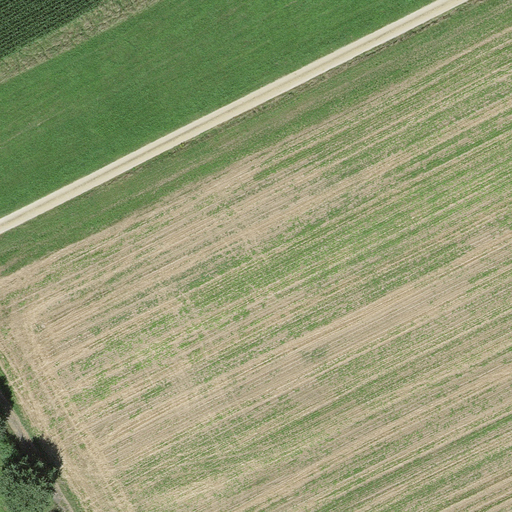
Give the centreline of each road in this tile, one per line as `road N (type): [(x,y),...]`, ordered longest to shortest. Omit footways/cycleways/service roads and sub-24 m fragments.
road 1 (track): [(0,229),(464,0)]
road 2 (track): [(0,405),(62,511)]
